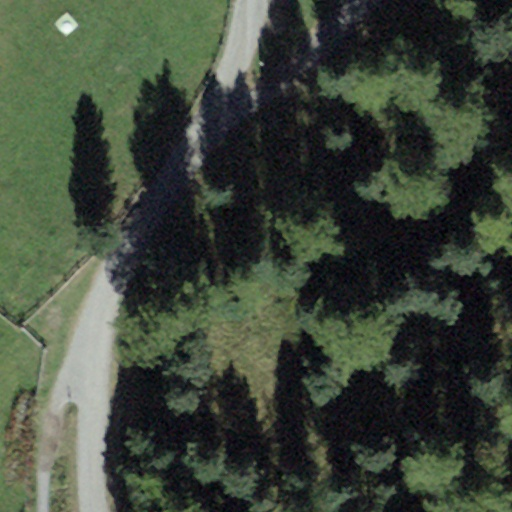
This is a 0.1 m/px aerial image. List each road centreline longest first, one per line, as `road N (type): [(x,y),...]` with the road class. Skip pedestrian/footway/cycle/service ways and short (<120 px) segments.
road 1 (track): [(248,0),(242,36),(191,146),(124,259),(93,333)]
road 2 (track): [(191,146),(271,90),(367,0)]
road 3 (track): [(93,333),(96,511)]
